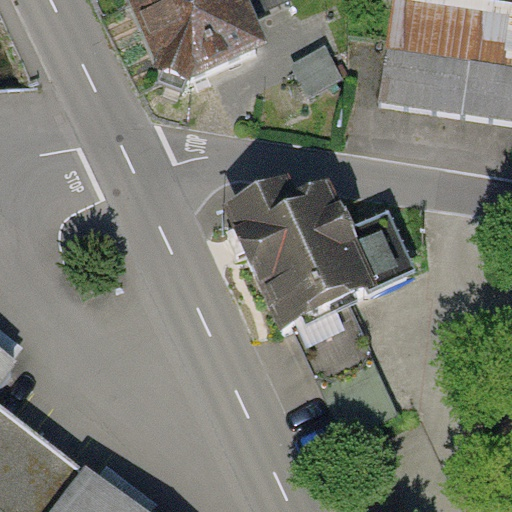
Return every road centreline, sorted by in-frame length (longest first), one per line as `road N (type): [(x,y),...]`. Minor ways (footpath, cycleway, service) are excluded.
road 1 (residential): [(511,204),(236,160),(199,160),(140,182)]
road 2 (tertiary): [(293,511),(140,182)]
road 3 (tertiary): [(140,182),(51,0)]
